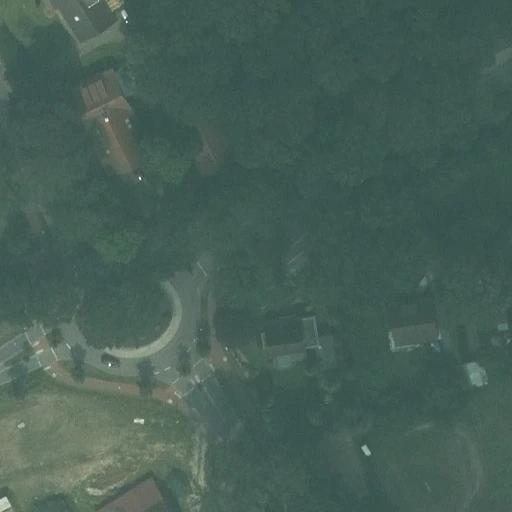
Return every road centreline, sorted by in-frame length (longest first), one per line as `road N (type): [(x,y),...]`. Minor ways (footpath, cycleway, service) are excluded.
road 1 (tertiary): [(256,223),(511,83)]
road 2 (residential): [(256,223),(271,250),(311,286),(511,252)]
road 3 (residential): [(296,511),(172,354)]
road 4 (unclassified): [(0,90),(85,261)]
road 5 (tertiary): [(70,325),(79,344),(113,367),(154,365),(172,354)]
